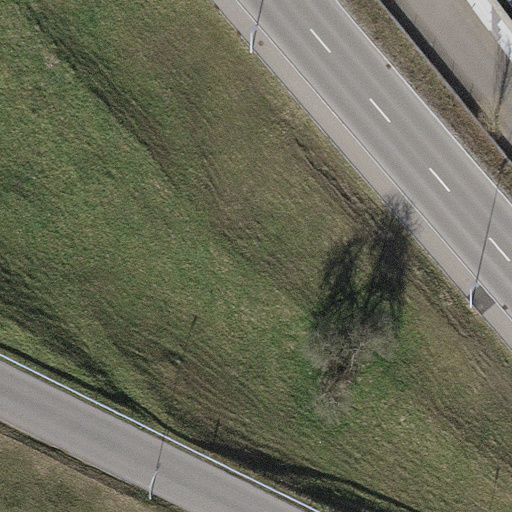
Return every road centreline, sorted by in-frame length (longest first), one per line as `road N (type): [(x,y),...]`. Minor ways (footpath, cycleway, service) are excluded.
road 1 (secondary): [(286,0),(511,263)]
road 2 (tertiary): [(0,383),(252,511)]
